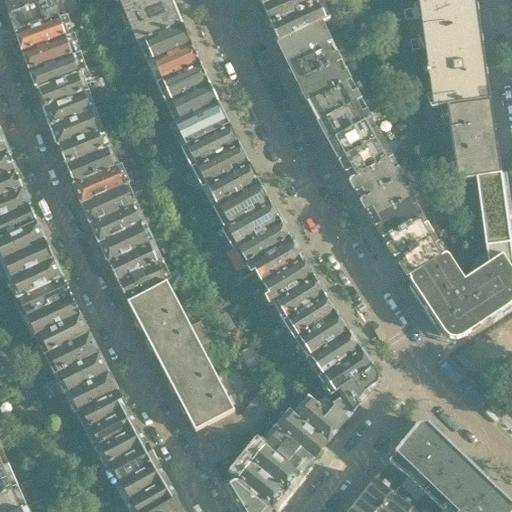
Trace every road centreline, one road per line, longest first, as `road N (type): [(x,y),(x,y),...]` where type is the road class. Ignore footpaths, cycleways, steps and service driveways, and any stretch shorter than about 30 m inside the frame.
road 1 (residential): [(0,59),(115,339),(210,511)]
road 2 (residential): [(422,376),(302,185),(214,0)]
road 3 (residential): [(310,511),(422,376)]
road 4 (residential): [(511,458),(422,376)]
